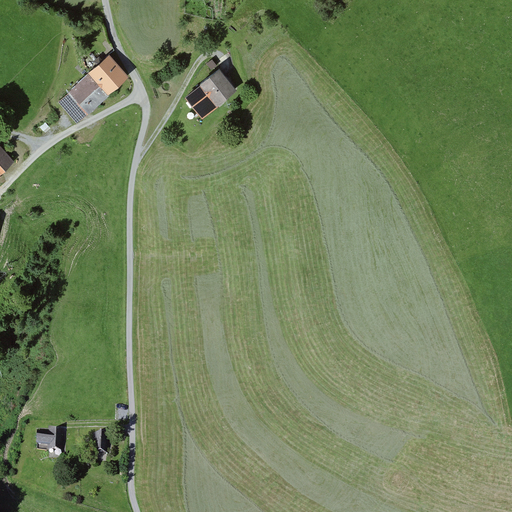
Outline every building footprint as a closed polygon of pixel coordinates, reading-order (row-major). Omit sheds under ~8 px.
[(69,94),(60,103),(77,122),(128,77),(109,56),(103,61),(99,57),(94,62),(97,67),(68,92),(69,94)] [(212,60),(206,64),(212,71),(217,66),(212,60)] [(236,92),(219,71),(185,98),(202,119),(236,92)] [(45,123),(40,127),(43,131),(49,127),(45,123)] [(0,178),(1,178),(0,176),(0,175),(14,163),(0,147),(0,178)] [(62,451),(63,428),(48,427),(48,434),(37,434),(36,442),(38,442),(37,449),(62,451)] [(109,451),(109,432),(94,432),(93,451),(109,451)]
